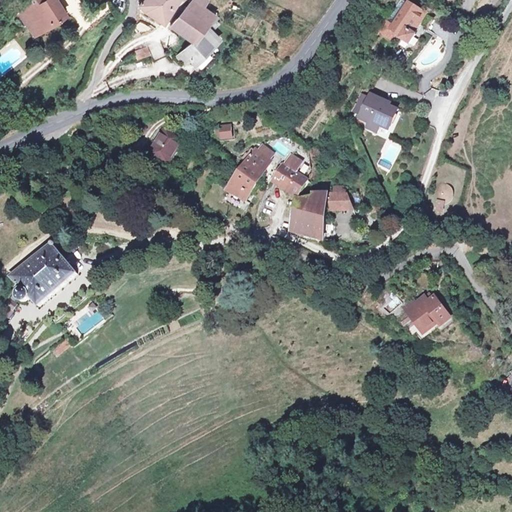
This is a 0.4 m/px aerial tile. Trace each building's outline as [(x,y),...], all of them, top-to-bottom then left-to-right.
[(50,28),(65,15),(53,1),(54,0),(26,0),(23,3),(29,13),(26,16),(29,19),(32,18),(41,29),(50,28)] [(148,0),(141,8),(167,24),(182,0),(148,0)] [(212,15),(193,0),(189,0),(184,5),(169,23),(189,41),(204,24),(212,15)] [(394,27),(407,8),(399,3),(387,22),(394,27)] [(417,30),(425,20),(407,7),(407,8),(394,27),(391,31),(400,38),(396,43),(407,51),(415,40),(412,37),(417,30)] [(21,19),(33,35),(41,29),(32,18),(29,19),(26,16),(21,19)] [(433,25),(425,20),(417,30),(426,35),(433,25)] [(208,27),(204,24),(189,41),(178,53),(173,59),(182,67),(187,61),(191,64),(208,44),(213,38),(205,32),(208,27)] [(393,47),(396,43),(400,38),(391,31),(383,26),(377,35),(393,47)] [(162,54),(157,38),(144,43),(149,58),(162,54)] [(358,117),(353,126),(373,137),(377,131),(385,135),(393,121),(380,114),(384,108),(377,104),(378,102),(369,97),(366,102),(358,117)] [(358,117),(366,102),(359,98),(351,113),(358,117)] [(396,115),(384,108),(380,114),(393,121),(396,115)] [(190,135),(163,123),(158,135),(161,136),(151,157),(176,168),(190,135)] [(88,140),(102,144),(104,138),(89,134),(88,140)] [(134,136),(106,148),(115,167),(142,156),(134,136)] [(260,147),(256,153),(265,161),(270,156),(260,147)] [(256,153),(252,149),(222,189),(240,203),(267,163),(265,161),(256,153)] [(298,163),(287,156),(280,167),(271,180),(293,194),(296,194),(302,181),(291,174),(298,163)] [(342,196),(325,197),(323,215),(346,212),(342,196)] [(293,201),(285,233),(319,244),(320,239),(322,225),(323,215),(325,197),(309,198),(307,202),(293,201)] [(439,206),(432,205),(430,216),(438,217),(439,206)] [(320,239),(326,240),(328,226),(322,225),(320,239)] [(47,243),(44,242),(42,244),(43,248),(6,278),(15,288),(18,292),(15,293),(12,296),(12,299),(13,302),(15,304),(19,305),(21,304),(24,303),(25,300),(33,309),(72,276),(50,250),(50,245),(47,243)] [(422,287),(430,274),(420,267),(411,280),(422,287)] [(416,293),(420,299),(427,296),(423,290),(416,293)] [(377,312),(384,306),(372,292),(364,298),(377,312)] [(416,293),(394,302),(399,312),(402,310),(410,326),(426,319),(429,324),(440,319),(427,296),(420,299),(416,293)] [(6,299),(0,305),(9,312),(11,309),(10,307),(11,304),(6,299)] [(54,350),(58,356),(70,348),(67,342),(54,350)]
